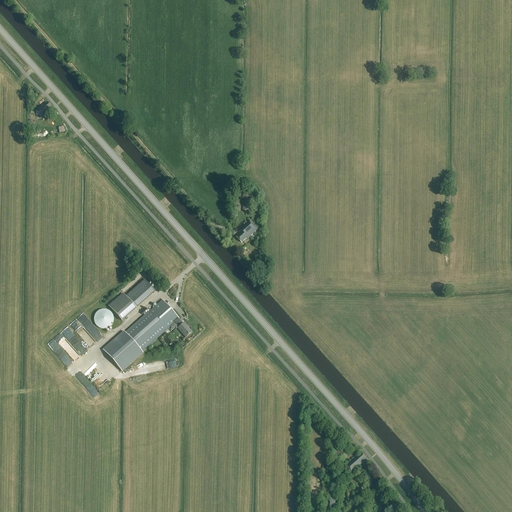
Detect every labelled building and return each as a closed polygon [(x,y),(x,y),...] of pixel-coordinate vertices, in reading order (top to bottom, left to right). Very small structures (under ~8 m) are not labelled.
[(47,103),(46,103),(43,106),(42,105),(35,111),(41,118),(36,122),(45,133),(52,128),(42,117),(49,111),(49,110),(51,107),(47,103)] [(241,243),(246,239),(246,240),(258,230),(249,220),(238,230),(241,233),(236,237),(241,243)] [(144,280),(125,296),(136,308),(155,292),(144,280)] [(136,308),(125,296),(123,294),(108,307),(121,322),(136,308)] [(177,317),(162,300),(125,333),(124,332),(103,350),(122,371),(143,353),(142,352),(170,327),(172,330),(175,328),(176,329),(177,329),(185,338),(192,332),(184,324),(183,324),(177,318),(177,317)] [(104,310),(103,310),(102,310),(101,310),(100,310),(100,311),(99,311),(98,311),(97,312),(96,313),(96,314),(95,314),(95,315),(94,316),(94,317),(94,318),(94,319),(94,320),(94,321),(94,322),(94,323),(94,324),(95,324),(95,325),(96,326),(97,327),(98,328),(99,328),(100,329),(101,329),(102,330),(103,330),(104,330),(105,330),(106,329),(107,329),(108,329),(109,328),(110,327),(111,326),(112,325),(112,324),(113,323),(113,322),(113,321),(113,320),(113,319),(113,318),(113,317),(113,316),(112,315),(112,314),(111,314),(111,313),(110,313),(110,312),(109,312),(109,311),(108,311),(107,310),(106,310),(105,310),(104,310)] [(68,326),(48,344),(53,350),(60,343),(70,354),(76,350),(67,340),(68,339),(71,343),(77,337),(68,326)] [(138,385),(158,381),(156,375),(136,379),(136,382),(137,381),(138,385)] [(342,448),(335,454),(341,462),(348,455),(342,448)] [(367,460),(366,458),(361,453),(357,457),(356,456),(345,466),(353,474),(362,465),(367,460)]
